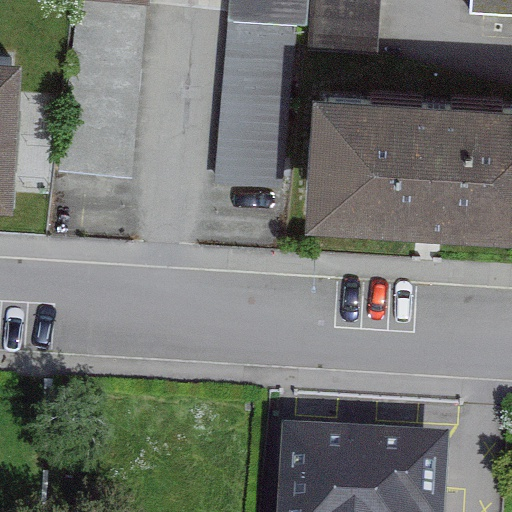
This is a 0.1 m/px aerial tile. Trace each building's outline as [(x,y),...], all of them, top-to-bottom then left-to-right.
[(226,0),(213,187),(278,192),(290,23),(303,23),(304,0),(226,0)] [(377,0),(314,0),(311,56),(374,60),(377,0)] [(511,0),(467,0),(467,17),(511,17),(511,0)] [(19,63),(0,60),(0,200),(6,201),(19,63)] [(511,106),(312,94),(304,221),(511,234),(511,106)] [(440,511),(442,451),(282,447),(280,511),(440,511)]
